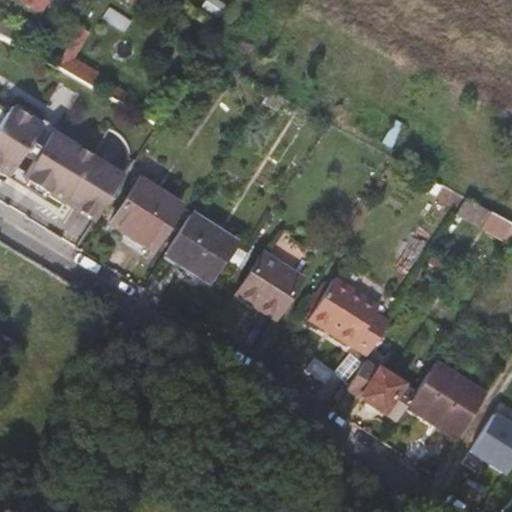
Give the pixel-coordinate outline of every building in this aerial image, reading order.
[(16,0),(15,3),(39,20),(51,0),(16,0)] [(0,16),(0,41),(8,46),(15,34),(0,26),(0,17),(0,16)] [(74,33),(54,70),(95,92),(102,79),(72,63),(85,39),(74,33)] [(115,88),(107,99),(121,106),(128,95),(115,88)] [(0,123),(0,175),(7,179),(38,128),(8,110),(5,115),(0,123)] [(155,110),(149,121),(160,127),(167,116),(155,110)] [(49,134),(21,181),(62,206),(63,204),(97,223),(109,205),(125,180),(90,160),(49,134)] [(136,183),(107,226),(149,253),(177,211),(136,183)] [(484,228),(494,214),(467,199),(458,213),(484,228)] [(236,242),(192,213),(167,251),(211,280),(236,242)] [(265,257),(239,294),(279,320),(303,282),(265,257)] [(332,333),(367,356),(368,354),(372,347),(392,317),(334,280),(311,313),(336,328),(332,333)] [(308,318),(332,333),(336,328),(311,313),(308,318)] [(0,332),(0,361),(2,358),(5,359),(9,349),(7,347),(11,339),(0,332)] [(377,351),(372,347),(368,354),(374,357),(377,351)] [(345,390),(395,422),(406,404),(413,394),(362,362),(345,390)] [(483,396),(432,365),(413,394),(406,404),(434,422),(437,419),(459,432),(483,396)] [(459,438),(446,458),(456,464),(469,445),(459,438)]
